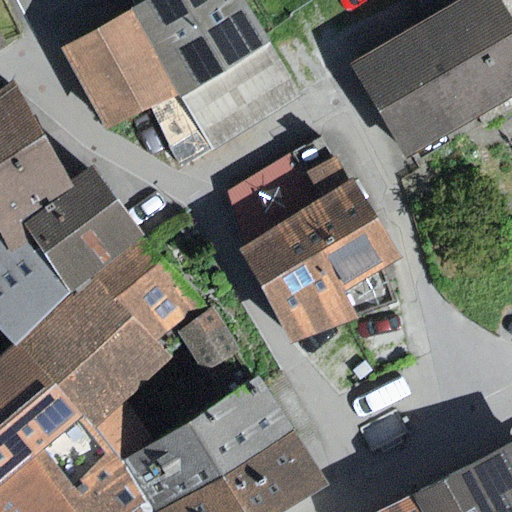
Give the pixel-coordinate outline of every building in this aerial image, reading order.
[(132,0),(138,10),(153,0),(132,0)] [(186,100),(274,45),(245,0),(153,0),(138,10),(186,100)] [(420,0),(435,24),(355,70),(408,162),(478,123),(485,135),(511,119),(511,107),(508,101),(511,99),(511,13),(504,0),(420,0)] [(153,113),(180,102),(134,13),(66,51),(112,132),(153,113)] [(0,52),(11,47),(0,26),(0,52)] [(180,102),(153,113),(180,168),(209,149),(214,153),(309,100),(274,45),(186,100),(180,102)] [(18,81),(0,95),(0,220),(2,224),(8,235),(32,220),(80,186),(18,81)] [(323,140),(230,193),(245,251),(295,346),(362,322),(351,293),(408,261),(358,180),(354,183),(341,158),(334,161),(323,140)] [(148,241),(151,238),(101,172),(80,186),(32,220),(77,293),(148,241)] [(0,326),(20,350),(77,293),(32,220),(8,235),(2,224),(0,224),(0,326)] [(209,308),(148,241),(77,293),(20,350),(87,417),(100,431),(178,360),(158,341),(176,329),(209,308)] [(214,305),(209,308),(176,329),(227,405),(262,379),(214,305)] [(20,350),(0,368),(0,494),(87,417),(20,350)] [(298,511),(333,489),(262,379),(227,405),(200,426),(247,511),(298,511)] [(0,511),(145,511),(153,506),(126,466),(100,431),(87,417),(0,494),(0,511)] [(247,511),(200,426),(126,466),(153,506),(155,511),(247,511)] [(511,511),(511,448),(422,495),(430,511),(511,511)] [(430,511),(422,495),(387,511),(430,511)]
